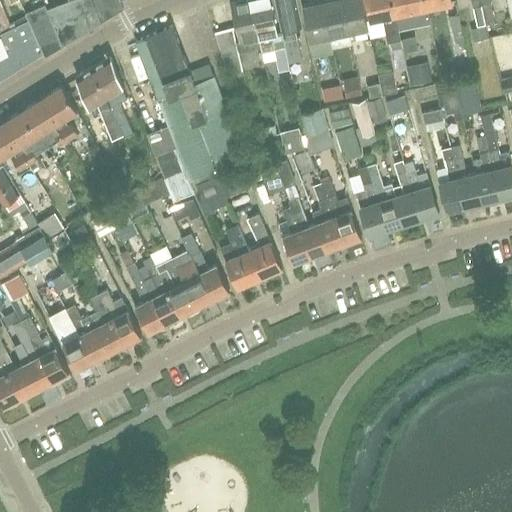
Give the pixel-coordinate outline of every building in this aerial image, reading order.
[(25,9),(29,20),(43,52),(46,57),(63,46),(48,9),(44,0),(25,9)] [(93,0),(71,0),(67,2),(80,35),(101,22),(93,0)] [(123,8),(119,0),(93,0),(101,22),(123,8)] [(259,35),(250,0),(231,0),(239,39),(258,35),(259,35)] [(277,31),(270,0),(250,0),(259,35),(258,35),(261,51),(274,48),(271,32),(277,31)] [(275,0),(287,54),(289,62),(301,59),(294,25),(302,24),(297,0),(275,0)] [(329,34),(330,34),(322,0),(318,0),(303,3),(315,57),(333,53),(329,34)] [(342,0),(322,0),(330,34),(349,30),(342,0)] [(362,0),(342,0),(349,30),(368,26),(362,0)] [(395,12),(392,0),(366,0),(370,17),(382,15),(388,43),(401,40),(398,28),(395,12)] [(425,0),(392,0),(395,12),(398,28),(430,21),(427,6),(425,0)] [(0,33),(0,34),(11,28),(0,1),(0,33)] [(67,2),(48,9),(63,46),(80,35),(67,2)] [(491,3),(482,4),(486,22),(494,20),(491,3)] [(486,23),(486,22),(482,4),(474,6),(478,25),(486,23)] [(461,29),(458,14),(448,16),(451,30),(452,30),(455,47),(464,45),(461,29)] [(0,78),(43,52),(29,20),(11,28),(0,34),(0,78)] [(195,83),(172,25),(136,39),(159,99),(190,176),(245,154),(214,75),(195,83)] [(232,27),(216,32),(215,33),(230,85),(244,81),(235,41),(232,27)] [(111,55),(93,66),(105,94),(123,135),(124,137),(125,137),(133,133),(118,101),(127,97),(121,84),(122,84),(111,55)] [(410,66),(413,78),(414,85),(432,82),(428,62),(410,66)] [(123,135),(93,66),(77,76),(89,104),(96,100),(112,140),(123,135)] [(378,73),(380,83),(382,94),(397,90),(393,70),(378,73)] [(347,98),(363,94),(359,76),(343,79),(347,98)] [(511,76),(502,79),(508,102),(511,100),(511,76)] [(461,103),(478,98),(473,79),(456,83),(461,103)] [(324,102),(339,99),(335,80),(320,84),(324,102)] [(437,94),(456,90),(454,81),(435,85),(437,94)] [(383,95),(382,94),(380,83),(368,86),(370,97),(383,95)] [(42,97),(68,139),(78,134),(71,123),(67,126),(62,118),(77,109),(62,85),(42,97)] [(454,112),(461,110),(459,104),(456,90),(437,94),(439,105),(445,104),(447,114),(454,112)] [(390,114),(393,114),(409,108),(410,108),(406,95),(392,100),(386,101),(390,114)] [(46,148),(57,141),(59,145),(68,139),(42,97),(22,110),(46,148)] [(375,125),(388,121),(381,97),(368,101),(375,125)] [(362,137),(376,133),(366,99),(352,103),(362,137)] [(352,122),(353,122),(349,108),(329,112),(332,127),(338,126),(352,122)] [(440,108),(422,112),(425,122),(443,118),(441,108),(440,108)] [(321,109),(307,112),(300,113),(306,135),(328,128),(321,109)] [(2,122),(28,164),(37,159),(35,155),(46,148),(22,110),(2,122)] [(462,110),(461,110),(454,112),(456,119),(463,118),(463,116),(462,110)] [(490,114),(480,116),(485,136),(484,136),(493,168),(500,197),(506,195),(507,197),(511,195),(511,166),(509,152),(499,154),(490,114)] [(0,156),(12,149),(16,157),(13,159),(20,170),(28,164),(2,122),(0,123),(0,156)] [(304,147),(299,126),(280,130),(285,152),(304,147)] [(494,198),(500,197),(493,168),(484,136),(477,138),(481,157),(473,159),(476,172),(483,203),(495,200),(494,198)] [(476,172),(467,174),(466,170),(460,144),(450,146),(458,176),(464,205),(471,203),(471,205),(483,203),(476,172)] [(399,149),(403,159),(421,217),(427,215),(428,217),(438,214),(437,212),(439,211),(430,183),(429,179),(427,171),(416,174),(407,146),(399,149)] [(458,176),(450,146),(441,148),(445,167),(437,169),(446,209),(449,209),(449,210),(459,208),(459,206),(464,205),(458,176)] [(312,160),(307,148),(295,153),(300,165),(312,160)] [(53,192),(76,184),(66,159),(44,167),(53,192)] [(393,186),(405,224),(416,220),(415,219),(421,217),(403,159),(393,162),(401,184),(393,186)] [(284,187),(285,187),(295,183),(286,160),(275,163),(284,187)] [(0,201),(3,207),(8,203),(17,219),(20,218),(28,232),(16,239),(17,241),(0,251),(0,277),(27,261),(28,261),(29,261),(29,260),(52,247),(38,226),(37,226),(0,167),(2,165),(0,161),(0,201)] [(284,187),(275,163),(275,162),(259,168),(269,193),(284,187)] [(367,165),(387,228),(393,226),(393,228),(405,224),(393,186),(391,187),(390,183),(384,185),(379,173),(376,162),(367,165)] [(355,192),(360,205),(369,233),(371,233),(371,235),(382,231),(381,230),(387,228),(367,165),(357,168),(363,185),(365,188),(355,192)] [(242,166),(218,176),(226,197),(251,187),(242,166)] [(110,173),(120,192),(130,186),(121,168),(110,173)] [(228,200),(226,197),(218,176),(196,185),(199,191),(195,193),(205,216),(215,212),(213,206),(228,200)] [(147,184),(138,189),(137,189),(145,203),(170,192),(162,177),(147,184)] [(321,182),(327,198),(337,222),(344,243),(350,240),(351,242),(361,238),(360,237),(362,236),(347,197),(337,201),(335,195),(333,189),(330,179),(321,182)] [(339,245),(344,243),(337,222),(327,198),(321,182),(312,185),(320,207),(313,210),(318,222),(328,251),(339,246),(339,245)] [(136,188),(126,193),(118,197),(121,201),(132,220),(149,211),(145,203),(137,189),(138,189),(136,188)] [(307,225),(301,208),(298,197),(290,200),(294,210),(311,255),(317,253),(317,255),(328,251),(318,222),(307,225)] [(200,215),(192,198),(169,207),(175,221),(188,215),(191,220),(200,215)] [(294,210),(290,200),(288,201),(290,206),(282,209),(285,214),(291,231),(283,235),(293,262),(295,261),(296,263),(306,259),(305,257),(311,255),(294,210)] [(121,201),(108,208),(117,227),(132,220),(121,201)] [(0,210),(3,208),(0,203),(0,240),(18,229),(12,220),(0,227),(0,210)] [(117,227),(108,208),(90,217),(100,237),(117,227)] [(248,249),(260,276),(283,267),(271,239),(259,212),(247,217),(259,245),(248,249)] [(84,224),(68,232),(75,247),(91,239),(84,224)] [(248,249),(237,224),(225,229),(231,241),(220,246),(225,259),(226,259),(237,286),(260,276),(248,249)] [(183,237),(214,298),(219,295),(220,297),(230,292),(229,290),(230,289),(217,263),(208,267),(191,233),(183,237)] [(173,257),(199,307),(209,302),(208,301),(214,298),(183,237),(181,238),(187,250),(173,257)] [(152,296),(165,322),(166,322),(167,324),(177,319),(176,317),(182,314),(157,265),(154,260),(153,260),(151,256),(143,260),(146,265),(138,269),(152,296)] [(157,265),(182,314),(187,311),(188,313),(199,307),(173,257),(157,265)] [(134,284),(135,284),(143,301),(135,305),(148,331),(150,330),(151,332),(161,327),(160,325),(165,322),(152,296),(138,269),(137,269),(133,262),(126,266),(134,284)] [(53,282),(57,291),(72,283),(66,271),(51,279),(53,282)] [(13,301),(29,292),(19,275),(4,283),(13,301)] [(142,334),(128,308),(122,297),(113,302),(107,290),(100,293),(125,343),(130,340),(131,342),(141,337),(140,335),(142,334)] [(90,314),(110,353),(121,348),(120,346),(125,343),(100,293),(90,297),(94,305),(95,305),(98,310),(90,314)] [(66,308),(93,360),(99,357),(99,358),(110,353),(90,314),(81,319),(74,304),(66,308)] [(57,330),(63,342),(76,368),(78,367),(79,369),(88,364),(88,362),(93,360),(66,308),(57,313),(64,327),(57,330)] [(29,316),(21,320),(53,380),(58,378),(59,379),(69,375),(68,372),(69,372),(50,334),(41,339),(29,316)] [(19,354),(23,362),(38,390),(48,385),(48,383),(53,380),(21,320),(13,324),(26,351),(19,354)] [(0,338),(0,356),(21,397),(26,394),(27,396),(38,390),(23,362),(14,366),(0,338)] [(21,397),(0,356),(0,397),(4,405),(6,404),(7,406),(16,401),(15,399),(21,397)]
